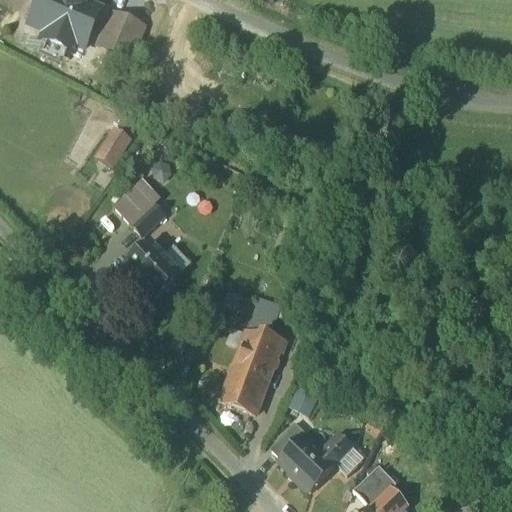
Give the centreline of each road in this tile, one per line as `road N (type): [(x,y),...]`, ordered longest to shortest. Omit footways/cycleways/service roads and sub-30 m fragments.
road 1 (unclassified): [(282,511),(0,215)]
road 2 (unclassified): [(215,0),(416,81),(511,95)]
